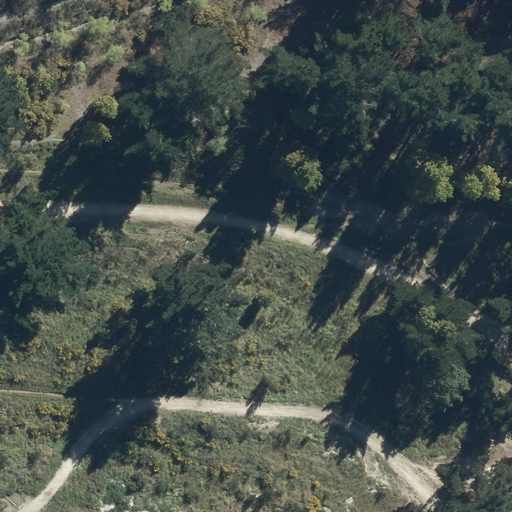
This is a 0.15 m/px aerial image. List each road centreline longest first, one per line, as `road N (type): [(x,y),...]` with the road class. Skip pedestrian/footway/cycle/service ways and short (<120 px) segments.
road 1 (track): [(511,357),(406,284),(284,218),(0,203)]
road 2 (track): [(42,511),(74,448),(129,407),(331,412),(395,452),(458,511)]
